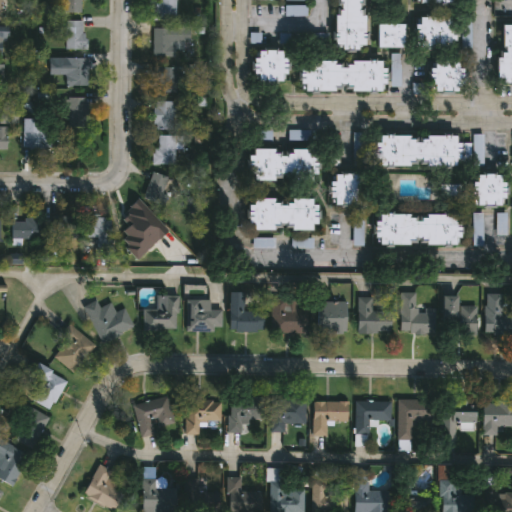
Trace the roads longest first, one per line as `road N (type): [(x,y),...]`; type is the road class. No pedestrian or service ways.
road 1 (residential): [(33,511),(120,368),(143,362),(511,370)]
road 2 (residential): [(234,107),(253,120),(511,124)]
road 3 (residential): [(511,260),(237,259)]
road 4 (residential): [(511,105),(260,103),(248,93)]
road 5 (residential): [(112,175),(119,151),(119,0)]
road 6 (residential): [(237,259),(228,243),(228,118),(248,93)]
road 7 (residential): [(477,0),(477,124)]
